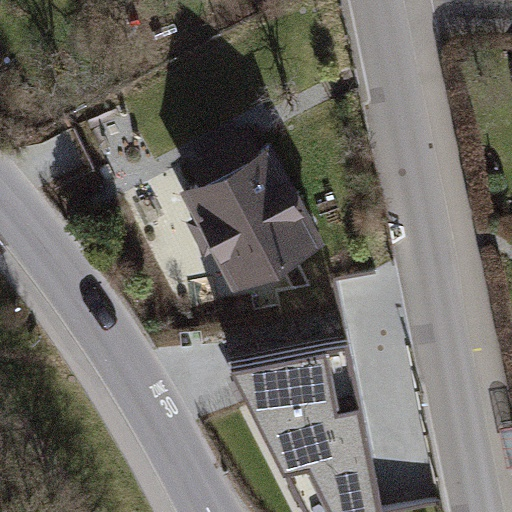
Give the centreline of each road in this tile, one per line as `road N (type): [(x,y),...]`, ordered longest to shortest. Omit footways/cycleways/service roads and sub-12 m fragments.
road 1 (tertiary): [(475,511),(387,0)]
road 2 (residential): [(206,511),(94,309),(0,190)]
